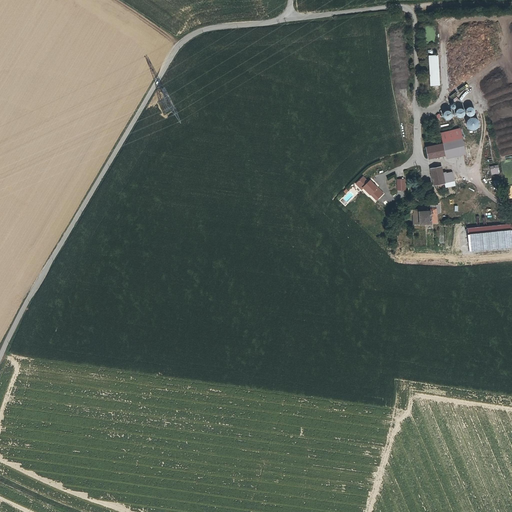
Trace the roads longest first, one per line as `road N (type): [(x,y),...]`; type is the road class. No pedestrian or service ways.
road 1 (unclassified): [(0,355),(176,47),(203,29),(289,19)]
road 2 (unclassified): [(289,19),(410,6),(417,158),(400,168)]
